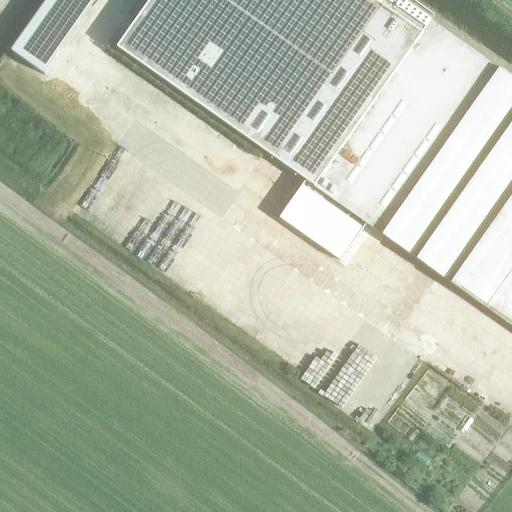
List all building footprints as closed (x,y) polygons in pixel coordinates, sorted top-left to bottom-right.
[(511,79),(431,22),(433,21),(403,0),(151,0),(117,48),(511,325),(511,79)] [(43,70),(73,27),(60,18),(57,23),(49,17),(51,14),(42,8),(13,49),(43,70)] [(78,205),(98,220),(123,186),(112,177),(104,187),(97,181),(78,205)] [(281,219),(341,261),(364,229),(303,187),(281,219)] [(170,210),(146,250),(167,262),(191,222),(170,210)]
